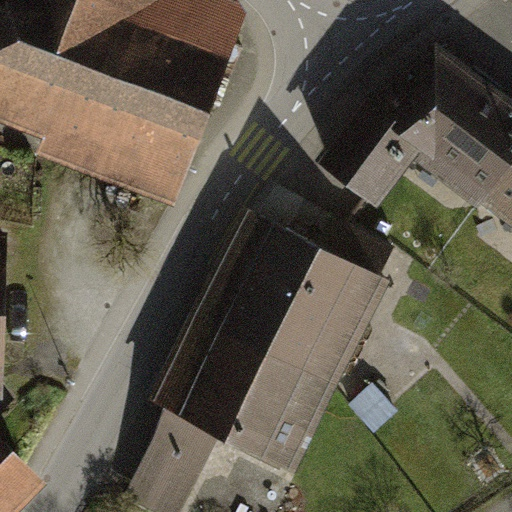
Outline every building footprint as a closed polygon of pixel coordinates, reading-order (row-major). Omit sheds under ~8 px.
[(0,0),(0,138),(183,196),(240,12),(201,0),(0,0)] [(511,109),(430,47),(324,185),(377,225),(414,176),(511,250),(511,109)] [(249,235),(157,421),(284,483),(376,298),(249,235)] [(0,436),(0,495),(30,466),(0,436)] [(174,511),(196,465),(144,441),(112,509),(118,511),(174,511)]
